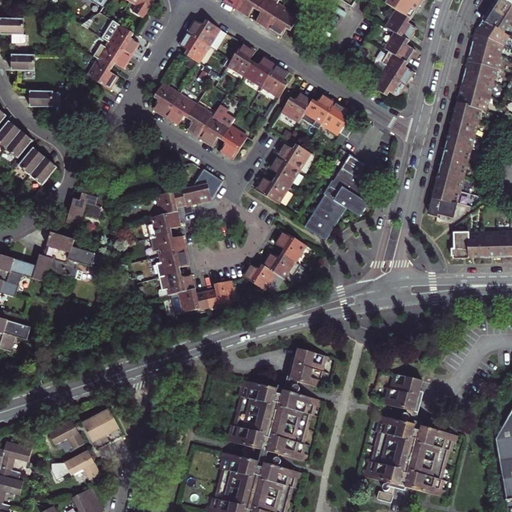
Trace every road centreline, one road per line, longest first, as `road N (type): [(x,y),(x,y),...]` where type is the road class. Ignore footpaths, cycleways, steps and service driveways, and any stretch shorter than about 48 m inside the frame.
road 1 (residential): [(195,0),(412,133)]
road 2 (tertiary): [(370,288),(143,365)]
road 3 (tertiary): [(143,365),(366,305)]
road 4 (tertiary): [(412,133),(370,288)]
road 5 (residential): [(225,208),(193,224),(201,264),(243,254),(261,229)]
road 6 (tertiary): [(0,412),(143,365)]
road 7 (residential): [(143,365),(147,409),(119,511)]
road 8 (tertiary): [(395,284),(427,140)]
road 9 (tertiary): [(427,140),(466,0)]
road 10 (tertiary): [(448,0),(412,133)]
road 11 (residential): [(125,106),(241,178)]
road 12 (residential): [(125,106),(190,0)]
road 13 (residential): [(0,79),(28,121),(87,161)]
road 14 (tertiary): [(392,300),(511,287)]
